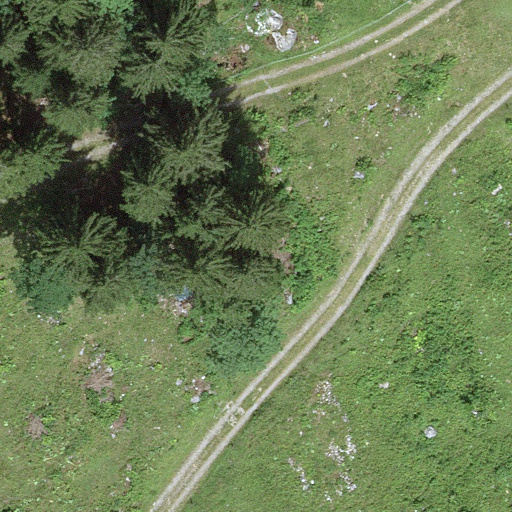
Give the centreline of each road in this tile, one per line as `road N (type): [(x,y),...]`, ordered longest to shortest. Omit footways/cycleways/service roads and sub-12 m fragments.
road 1 (track): [(161,511),(250,399),(344,303),(440,138),(511,90)]
road 2 (track): [(439,0),(363,46),(0,196)]
